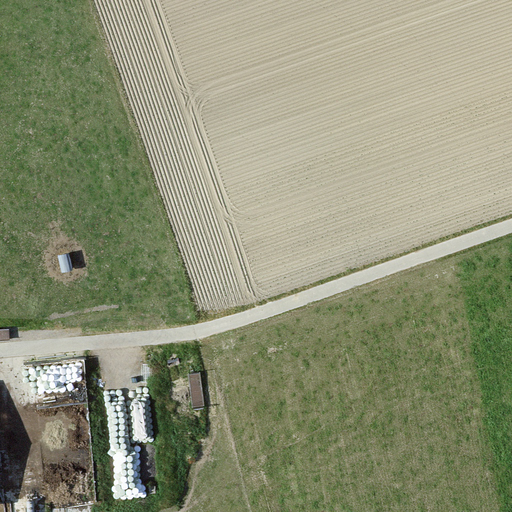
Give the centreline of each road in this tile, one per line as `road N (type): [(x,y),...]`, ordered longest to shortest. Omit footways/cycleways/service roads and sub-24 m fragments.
road 1 (track): [(176,334),(234,322),(511,225)]
road 2 (unclassified): [(0,349),(176,334)]
